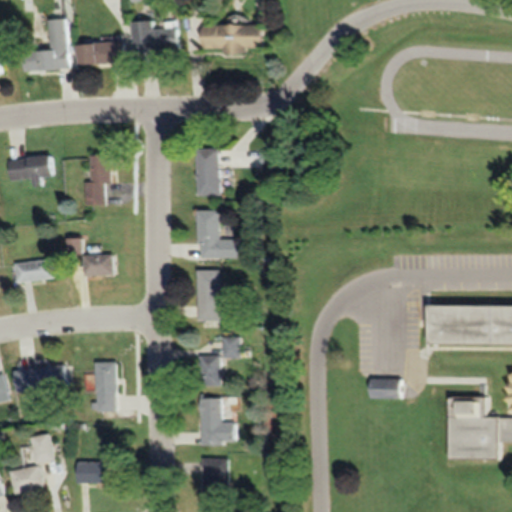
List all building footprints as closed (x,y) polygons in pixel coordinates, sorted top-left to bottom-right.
[(28,70),(73,69),(72,18),(52,19),(53,51),(28,51),(28,70)] [(184,54),(183,28),(158,29),(157,20),(137,20),(138,55),(184,54)] [(207,24),(206,51),(267,51),(267,24),(207,24)] [(82,43),(83,65),(129,62),(129,41),(82,43)] [(201,147),(201,195),(225,195),(225,183),(234,183),(234,170),(224,170),(224,147),(201,147)] [(54,154),(11,160),(14,180),(34,178),(35,185),(45,184),(44,177),(57,175),(54,154)] [(113,155),(95,155),(95,180),(90,180),(90,205),(113,205),(113,155)] [(246,257),(246,238),(224,238),(224,209),(203,209),(203,257),(246,257)] [(119,253),(89,253),(89,275),(119,275),(119,253)] [(23,281),(60,278),(59,259),(21,263),(23,281)] [(225,269),(203,269),(203,320),(225,320),(225,269)] [(511,304),(433,304),(433,343),(511,343),(511,304)] [(244,357),(244,336),(227,336),(227,357),(244,357)] [(225,355),(203,355),(203,385),(225,385),(225,355)] [(121,361),(100,361),(100,411),(121,411),(121,361)] [(22,393),(72,386),(70,366),(19,373),(22,393)] [(0,375),(0,402),(12,400),(8,374),(0,375)] [(405,378),(375,378),(375,398),(405,398),(405,378)] [(205,445),(239,445),(239,422),(227,422),(226,397),(205,397),(205,445)] [(503,440),(511,440),(511,414),(502,414),(503,440)] [(58,459),(52,434),(34,438),(39,463),(58,459)] [(231,509),(231,458),(206,458),(206,509),(231,509)] [(82,483),(118,483),(118,462),(82,462),(82,483)] [(44,466),(15,471),(19,494),(48,489),(44,466)]
